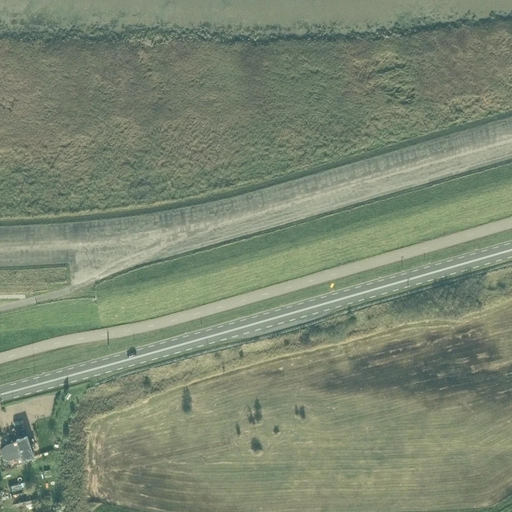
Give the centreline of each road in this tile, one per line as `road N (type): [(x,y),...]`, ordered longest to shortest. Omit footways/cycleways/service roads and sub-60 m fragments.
road 1 (primary): [(0,394),(511,250)]
road 2 (unclassified): [(0,359),(150,326),(511,223)]
